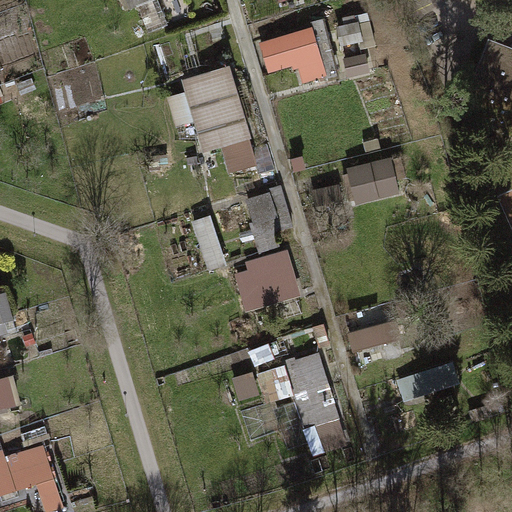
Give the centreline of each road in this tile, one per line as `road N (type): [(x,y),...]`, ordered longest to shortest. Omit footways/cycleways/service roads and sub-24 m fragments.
road 1 (track): [(165,511),(86,244),(0,214)]
road 2 (track): [(511,436),(302,511)]
